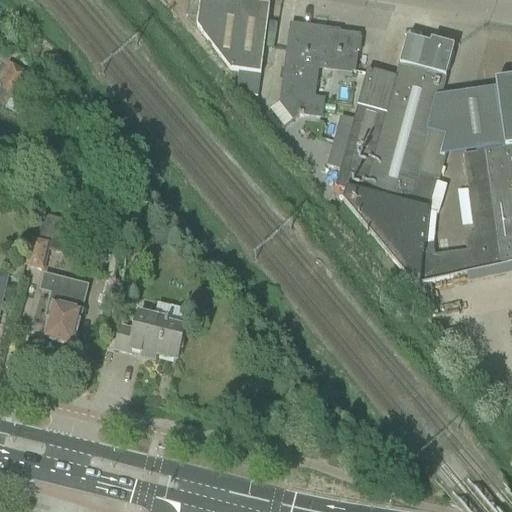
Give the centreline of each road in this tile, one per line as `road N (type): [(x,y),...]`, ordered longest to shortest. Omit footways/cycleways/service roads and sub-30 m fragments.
road 1 (secondary): [(204,486),(71,446)]
road 2 (secondary): [(64,479),(198,509)]
